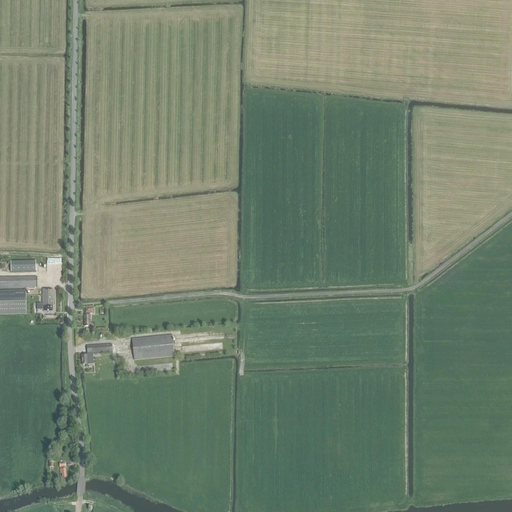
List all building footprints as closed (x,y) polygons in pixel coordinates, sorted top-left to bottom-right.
[(36,272),(35,261),(10,262),(11,272),(36,272)] [(0,288),(24,288),(24,292),(0,292),(0,313),(26,313),(26,288),(37,288),(37,277),(0,277),(0,288)] [(37,304),(37,310),(43,310),(43,312),(52,312),(52,306),(54,306),(54,290),(50,290),(50,289),(43,289),(42,304),(37,304)] [(84,320),(85,320),(85,327),(90,327),(90,320),(90,313),(94,313),(94,308),(86,308),(86,315),(84,315),(84,320)] [(171,337),(130,340),(132,360),(173,357),(171,337)] [(88,361),(88,365),(93,365),(109,364),(109,353),(112,353),(111,344),(86,346),(87,354),(85,354),(85,356),(82,356),(82,365),(87,365),(87,361),(88,361)]
